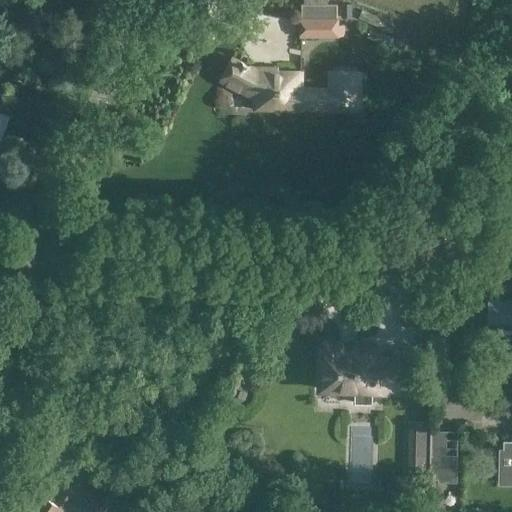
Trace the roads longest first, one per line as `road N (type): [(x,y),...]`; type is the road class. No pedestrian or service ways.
road 1 (residential): [(511,265),(23,264)]
road 2 (residential): [(23,264),(73,183),(139,0)]
